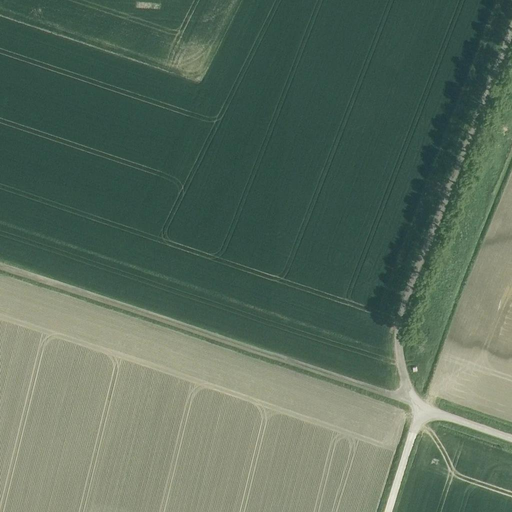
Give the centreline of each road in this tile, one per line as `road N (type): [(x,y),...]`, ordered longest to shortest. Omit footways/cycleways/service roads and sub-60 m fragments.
road 1 (track): [(419,405),(0,267)]
road 2 (track): [(511,29),(397,333),(397,357),(419,405)]
